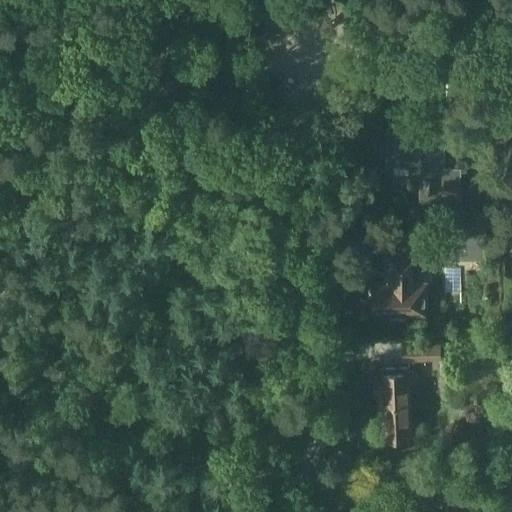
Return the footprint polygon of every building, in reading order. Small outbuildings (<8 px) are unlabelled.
[(386,167),(419,168),(418,203),(459,204),(460,168),(443,167),(444,127),(387,126),(386,167)] [(496,192),(485,192),(486,211),(496,211),(496,192)] [(485,257),(485,229),(438,229),(438,257),(485,257)] [(417,283),(416,254),(386,254),(386,274),(388,274),(388,283),(372,283),(372,314),(390,314),(390,317),(403,317),(403,314),(425,314),(425,283),(417,283)] [(439,344),(402,345),(402,360),(439,359),(439,344)] [(406,367),(390,368),(373,369),(374,396),(380,396),(383,438),(409,437),(407,390),(409,390),(411,389),(413,388),(414,386),(415,385),(416,385),(416,383),(416,382),(416,381),(416,380),(416,378),(415,377),(415,376),(414,375),(413,374),(411,373),(410,372),(408,372),(407,372),(406,367)] [(487,372),(486,428),(506,428),(506,372),(487,372)]
